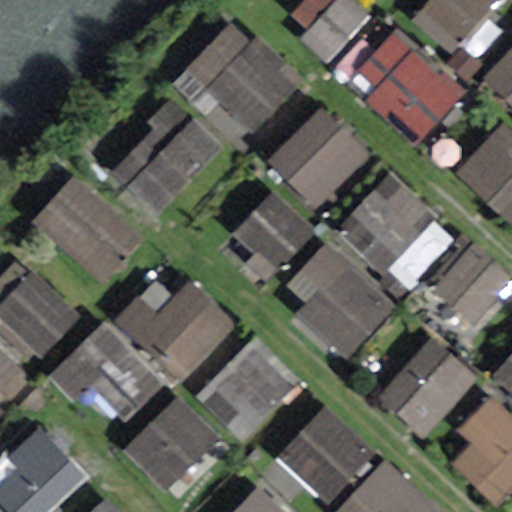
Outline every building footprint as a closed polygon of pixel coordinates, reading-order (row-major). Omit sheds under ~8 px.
[(460,50),(502,0),(432,0),(419,16),(460,50)] [(255,135),(303,82),(233,19),(185,71),(255,135)] [(420,146),(468,91),(391,24),(343,78),(420,146)] [(511,101),(511,48),(485,74),(511,101)] [(317,207),(372,154),(324,104),(269,157),(317,207)] [(180,111),(118,161),(154,206),(217,157),(180,111)] [(461,173),(511,217),(511,131),(504,124),(461,173)] [(395,172),(339,231),(388,278),(444,219),(395,172)] [(33,220),(104,285),(146,239),(75,174),(33,220)] [(226,236),(256,280),(317,239),(287,195),(226,236)] [(331,239),(303,265),(322,286),(298,308),(345,357),(397,308),(331,239)] [(474,323),(511,281),(511,273),(475,241),(433,287),(474,323)] [(14,293),(42,319),(30,332),(48,349),(79,316),(34,272),(14,293)] [(157,311),(143,296),(118,319),(180,383),(239,326),(192,277),(157,311)] [(419,437),(479,380),(438,337),(378,393),(419,437)] [(511,356),(493,378),(511,394),(511,356)] [(126,449),(169,490),(221,435),(179,395),(126,449)] [(511,415),(498,402),(446,455),(502,509),(511,498),(511,415)] [(444,511),(327,404),(274,461),(330,511),(444,511)] [(287,511),(258,485),(232,511),(287,511)] [(126,511),(109,494),(88,511),(126,511)]
